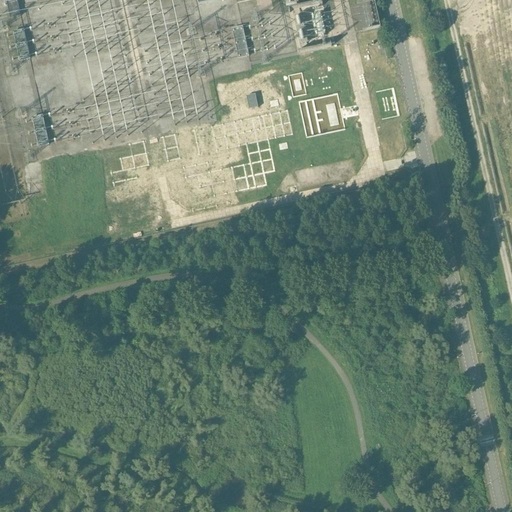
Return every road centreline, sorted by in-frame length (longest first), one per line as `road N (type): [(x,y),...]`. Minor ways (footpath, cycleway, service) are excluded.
road 1 (tertiary): [(502,511),(390,0)]
road 2 (track): [(12,440),(226,511)]
